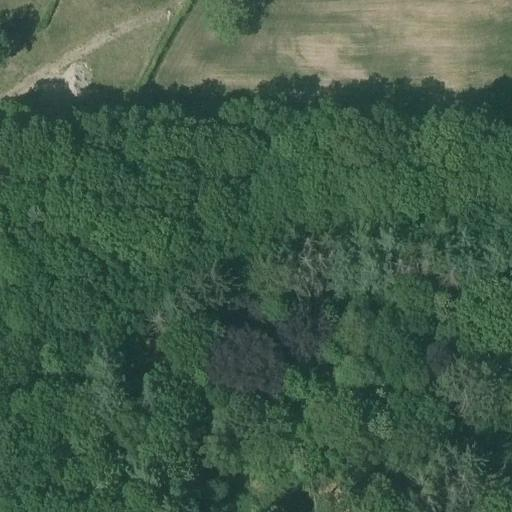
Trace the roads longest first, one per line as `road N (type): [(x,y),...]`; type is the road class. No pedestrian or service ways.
road 1 (track): [(511,174),(0,169)]
road 2 (unclassified): [(77,511),(0,390)]
